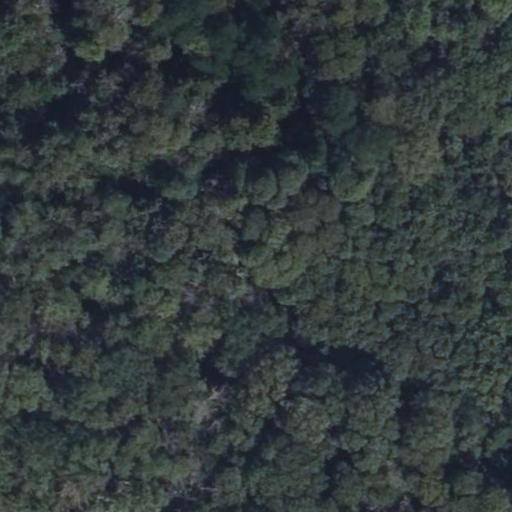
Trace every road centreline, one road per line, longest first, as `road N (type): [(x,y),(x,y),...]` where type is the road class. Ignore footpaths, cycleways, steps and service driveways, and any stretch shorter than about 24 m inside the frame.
road 1 (track): [(0,255),(206,312)]
road 2 (track): [(511,118),(379,0)]
